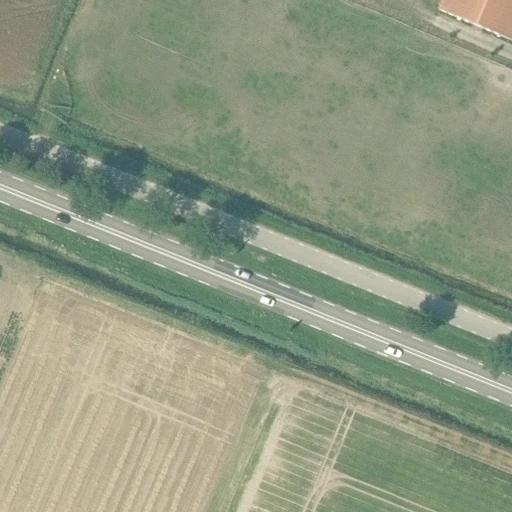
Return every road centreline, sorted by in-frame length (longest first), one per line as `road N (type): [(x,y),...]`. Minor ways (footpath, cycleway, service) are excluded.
road 1 (primary): [(511,394),(0,187)]
road 2 (unclassified): [(511,340),(0,135)]
